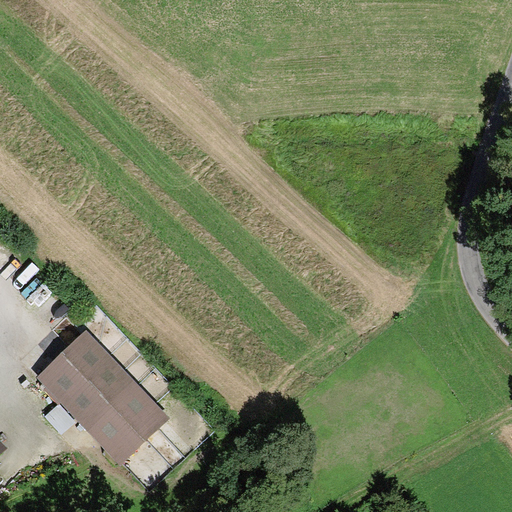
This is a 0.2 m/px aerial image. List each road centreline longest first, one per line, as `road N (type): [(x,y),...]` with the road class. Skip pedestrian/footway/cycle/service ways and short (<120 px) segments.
road 1 (unclassified): [(511,80),(472,195),(464,251),(472,285),(511,335)]
road 2 (track): [(328,506),(511,408)]
